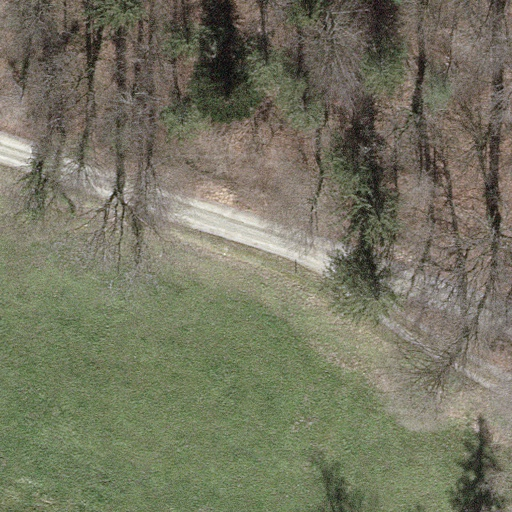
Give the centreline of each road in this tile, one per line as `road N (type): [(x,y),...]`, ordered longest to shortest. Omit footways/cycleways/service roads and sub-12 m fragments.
road 1 (track): [(511,325),(90,177),(0,154)]
road 2 (track): [(315,253),(380,309),(511,391)]
